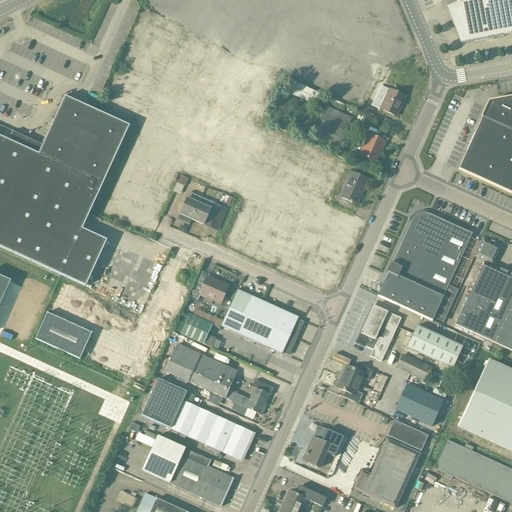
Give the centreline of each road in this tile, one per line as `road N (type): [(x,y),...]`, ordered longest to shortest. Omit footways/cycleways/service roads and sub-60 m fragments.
road 1 (unknown): [(426,42),(371,48),(297,7),(274,7),(223,73),(182,150),(184,166),(210,181)]
road 2 (residential): [(247,511),(338,310)]
road 3 (residential): [(338,310),(167,233)]
road 4 (unclassified): [(338,310),(402,172)]
road 5 (unclassified): [(511,222),(402,172)]
